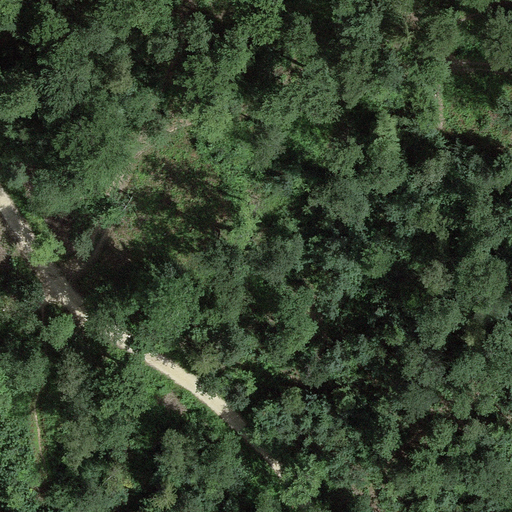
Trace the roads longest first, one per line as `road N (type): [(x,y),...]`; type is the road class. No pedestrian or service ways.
road 1 (track): [(315,511),(216,402),(56,285),(0,206)]
road 2 (track): [(0,309),(30,304),(97,245),(135,146)]
